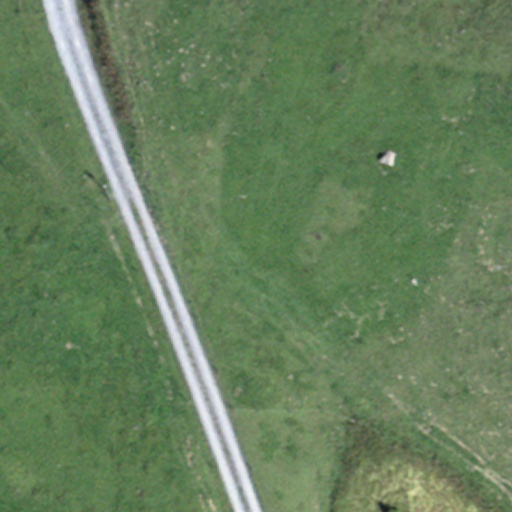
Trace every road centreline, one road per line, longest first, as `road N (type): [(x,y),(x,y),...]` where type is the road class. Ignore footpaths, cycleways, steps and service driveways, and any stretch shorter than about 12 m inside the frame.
road 1 (track): [(236,511),(143,236)]
road 2 (track): [(143,236),(72,0)]
road 3 (track): [(143,236),(108,225),(87,205),(0,86)]
